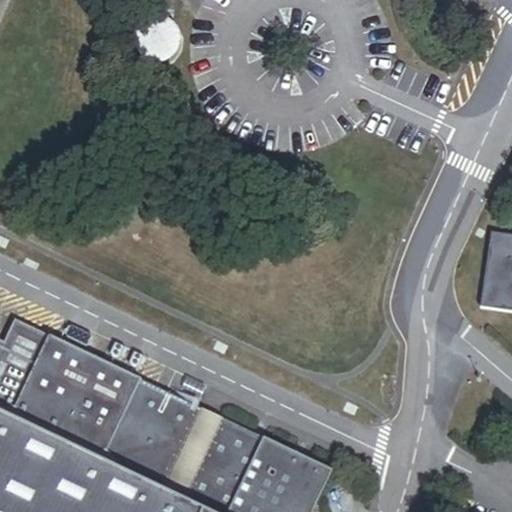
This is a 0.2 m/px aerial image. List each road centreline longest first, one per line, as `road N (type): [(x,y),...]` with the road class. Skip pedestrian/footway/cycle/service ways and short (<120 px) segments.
road 1 (unclassified): [(0,269),(404,454)]
road 2 (unclassified): [(511,110),(438,272),(423,326)]
road 3 (unclassified): [(423,326),(404,454)]
